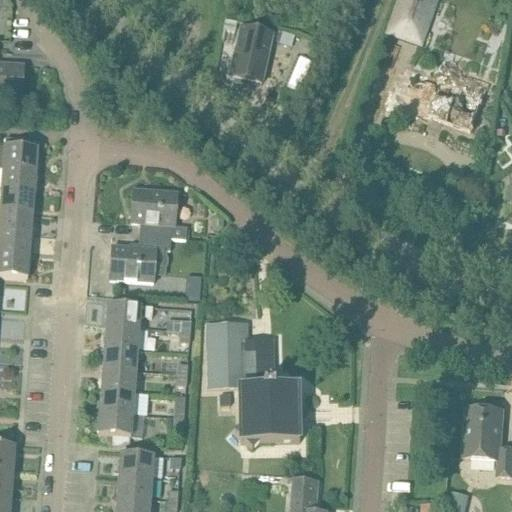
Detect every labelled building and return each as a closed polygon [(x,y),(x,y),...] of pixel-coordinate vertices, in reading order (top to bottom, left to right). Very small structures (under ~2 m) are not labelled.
[(437,1),(434,0),(398,0),(385,37),(420,49),(437,1)] [(261,87),(272,38),(240,31),(229,81),(261,87)] [(0,101),(1,101),(20,103),(23,69),(0,67),(0,101)] [(412,73),(399,110),(471,135),(486,90),(461,82),(459,89),(412,73)] [(0,149),(0,171),(2,172),(35,174),(37,152),(33,152),(33,144),(4,142),(4,150),(0,149)] [(2,172),(0,171),(0,193),(33,196),(35,174),(2,172)] [(0,215),(32,218),(33,196),(0,193),(0,199),(0,215)] [(139,240),(185,244),(186,231),(174,230),(177,197),(133,194),(130,228),(139,228),(139,240)] [(0,236),(30,239),(32,218),(0,215),(0,236)] [(211,221),(210,230),(214,234),(219,234),(223,231),(223,222),(220,218),(215,218),(211,221)] [(0,258),(28,261),(30,239),(0,236),(0,258)] [(109,284),(129,286),(153,287),(154,276),(165,277),(166,271),(167,269),(168,262),(166,260),(167,255),(169,255),(170,243),(185,244),(139,240),(138,252),(111,250),(109,284)] [(0,280),(27,283),(28,261),(0,258),(0,280)] [(184,305),(199,306),(200,281),(186,280),(184,305)] [(105,330),(138,332),(139,320),(151,321),(152,311),(107,308),(105,330)] [(181,325),(180,336),(189,336),(190,326),(181,325)] [(239,392),(239,429),(234,437),(240,444),(240,449),(245,449),(252,455),(261,446),(297,446),(296,390),(275,390),(275,388),(272,388),(272,380),(263,380),(262,344),(246,344),(246,328),(206,328),(207,392),(239,392)] [(104,352),(137,354),(138,332),(105,330),(104,352)] [(180,336),(179,346),(188,347),(189,336),(180,336)] [(102,373),(135,376),(137,354),(104,352),(102,373)] [(177,368),(177,379),(186,380),(187,369),(177,368)] [(100,395),(133,397),(135,376),(102,373),(100,395)] [(177,379),(176,390),(185,390),(186,380),(177,379)] [(133,397),(100,395),(99,417),(132,419),(133,397)] [(175,400),(173,422),(183,423),(185,401),(175,400)] [(501,446),(503,415),(467,412),(463,462),(498,465),(497,481),(511,482),(511,454),(498,453),(499,445),(501,446)] [(97,439),(130,441),(141,442),(143,420),(132,419),(99,417),(97,439)] [(183,423),(173,422),(173,433),(182,433),(183,423)] [(14,450),(0,449),(0,474),(12,476),(14,450)] [(118,479),(151,482),(153,460),(120,458),(118,479)] [(170,473),(179,473),(180,462),(170,462),(170,473)] [(12,476),(0,474),(0,500),(11,501),(12,476)] [(116,501),(149,504),(151,482),(118,479),(116,501)] [(314,511),(316,485),(296,484),(291,484),(289,511),(314,511)] [(168,494),(167,505),(177,506),(177,495),(168,494)] [(466,511),(469,500),(450,496),(446,511),(466,511)] [(9,511),(11,501),(0,500),(0,511),(9,511)] [(115,511),(148,511),(149,504),(116,501),(115,511)]
